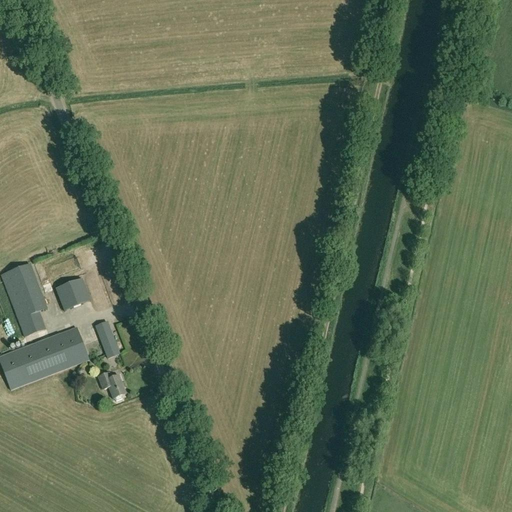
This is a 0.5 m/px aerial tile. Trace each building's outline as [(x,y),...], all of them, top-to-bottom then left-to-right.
[(56,268),(59,278),(99,265),(96,256),(56,268)] [(2,277),(26,339),(46,331),(40,314),(48,311),(30,266),(2,277)] [(55,290),(64,313),(90,303),(81,280),(55,290)] [(120,355),(107,323),(96,328),(108,360),(120,355)] [(0,363),(11,392),(89,361),(77,329),(0,358),(0,363)] [(112,400),(113,400),(115,403),(122,401),(122,397),(125,396),(119,377),(111,379),(110,374),(98,378),(102,390),(108,388),(112,400)]
